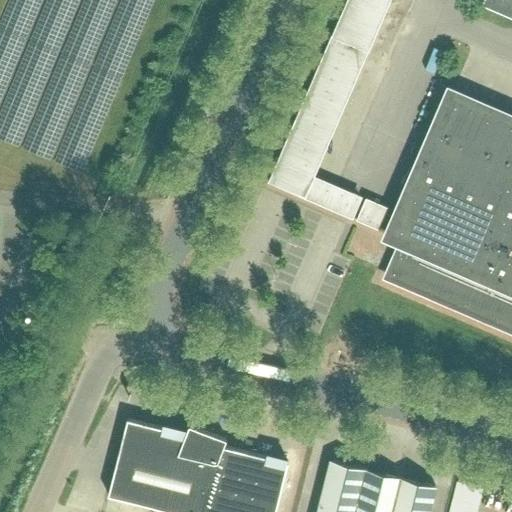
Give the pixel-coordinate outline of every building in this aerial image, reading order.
[(388,206),(323,184),(387,0),(340,0),(274,192),(380,228),(388,206)] [(395,239),(409,245),(406,252),(397,249),(384,278),(511,333),(511,127),(454,102),(395,239)] [(127,417),(107,494),(179,511),(201,511),(215,460),(216,460),(223,444),(226,438),(188,423),(185,432),(127,417)] [(215,460),(201,511),(274,511),(288,461),(223,444),(216,460),(215,460)] [(316,511),(428,511),(435,485),(330,458),(316,511)] [(452,483),(445,511),(474,511),(480,489),(452,483)]
